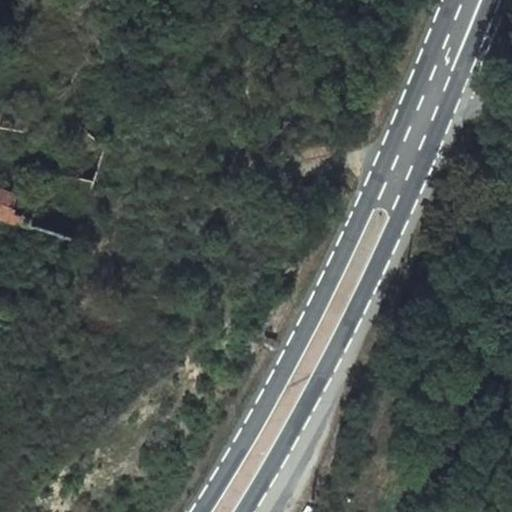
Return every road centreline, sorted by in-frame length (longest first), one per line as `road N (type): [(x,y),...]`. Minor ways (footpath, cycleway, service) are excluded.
road 1 (secondary): [(252,511),(388,254),(455,91)]
road 2 (secondary): [(368,201),(209,511)]
road 3 (secondary): [(451,0),(368,201)]
road 4 (track): [(381,170),(235,162)]
road 5 (residential): [(455,91),(425,113),(399,175),(368,201)]
